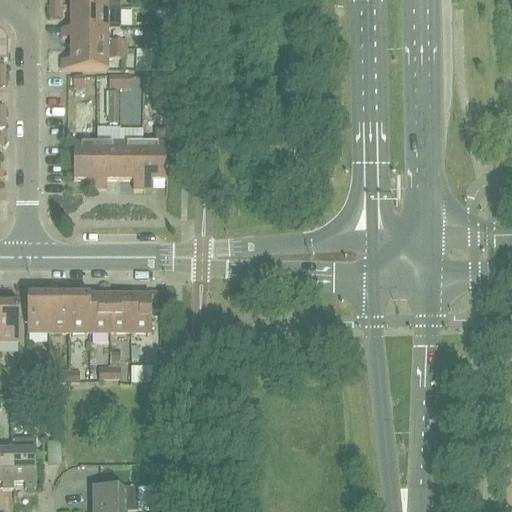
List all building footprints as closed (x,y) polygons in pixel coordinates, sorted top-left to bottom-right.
[(48,0),(49,11),(61,11),(61,0),(48,0)] [(70,0),(71,11),(120,11),(120,10),(108,10),(107,0),(70,0)] [(61,11),(49,11),(49,21),(61,21),(61,11)] [(61,31),(108,31),(108,30),(120,30),(120,11),(71,11),(71,30),(61,30),(61,31)] [(108,31),(61,31),(61,40),(71,40),(71,52),(127,52),(127,41),(108,41),(108,31)] [(127,52),(71,52),(71,62),(61,62),(61,72),(108,72),(108,60),(127,60),(127,52)] [(150,73),(162,73),(163,53),(151,52),(150,73)] [(84,91),(84,78),(73,78),(73,91),(84,91)] [(120,91),(120,78),(108,78),(108,91),(120,91)] [(131,91),(130,78),(120,78),(120,91),(131,91)] [(165,78),(155,78),(155,91),(166,91),(165,78)] [(154,146),(142,146),(142,191),(152,192),(152,183),(165,183),(165,131),(154,131),(154,146)] [(96,191),(97,145),(73,145),(73,182),(87,182),(87,191),(96,191)] [(119,145),(97,145),(96,191),(105,191),(105,183),(119,183),(119,145)] [(119,145),(119,183),(132,183),(132,191),(142,191),(142,146),(119,145)] [(160,305),(160,294),(149,294),(149,298),(130,298),(130,335),(151,335),(151,305),(160,305)] [(47,335),(48,298),(27,298),(27,335),(47,335)] [(48,298),(47,335),(68,335),(68,298),(48,298)] [(68,298),(68,335),(89,335),(89,298),(68,298)] [(89,298),(89,335),(109,335),(109,298),(89,298)] [(109,298),(109,335),(130,335),(130,298),(109,298)] [(0,343),(18,344),(19,307),(0,307),(0,343)] [(109,382),(109,369),(98,369),(98,382),(109,382)] [(109,369),(109,382),(120,382),(120,369),(109,369)] [(160,386),(160,370),(149,370),(149,386),(160,386)] [(68,386),(68,372),(56,372),(56,386),(68,386)] [(68,372),(68,386),(79,386),(79,372),(68,372)] [(26,388),(37,388),(37,375),(26,375),(26,388)] [(19,391),(19,377),(8,377),(8,391),(19,391)] [(33,394),(21,395),(21,404),(34,403),(33,394)] [(12,491),(12,440),(11,440),(11,452),(0,452),(0,486),(2,486),(2,492),(12,491)] [(35,440),(12,440),(12,491),(13,491),(13,486),(25,486),(25,491),(36,491),(35,440)] [(136,511),(136,490),(92,490),(92,511),(136,511)] [(145,491),(146,511),(159,511),(158,490),(145,491)]
